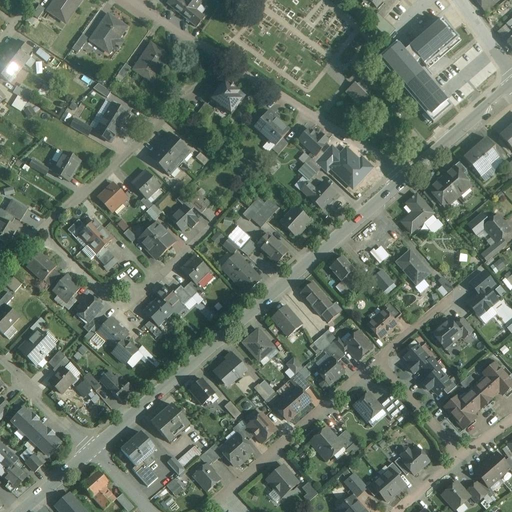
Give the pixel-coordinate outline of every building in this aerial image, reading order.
[(54,0),(47,12),(62,22),(71,9),(75,11),(82,0),(54,0)] [(184,0),(184,1),(182,0),(169,0),(167,4),(181,16),(194,0),(184,0)] [(201,0),(194,0),(181,16),(196,28),(205,18),(196,11),(203,1),(201,0)] [(367,0),(376,8),(383,2),(381,0),(367,0)] [(475,0),(484,12),(486,11),(494,4),(499,0),(475,0)] [(494,4),(486,11),(488,14),(497,7),(494,4)] [(45,9),(39,5),(32,15),(38,19),(45,9)] [(396,29),(378,13),(369,22),(387,39),(396,29)] [(108,15),(90,41),(106,52),(109,47),(117,52),(123,44),(119,41),(122,37),(121,36),(127,28),(108,15)] [(466,59),(445,78),(432,63),(422,73),(439,92),(450,82),(458,91),(489,64),(476,50),(458,30),(448,39),(466,59)] [(88,39),(83,35),(75,46),(81,50),(88,39)] [(31,51),(18,41),(6,56),(22,68),(30,58),(28,56),(31,51)] [(151,45),(133,71),(149,81),(158,68),(161,70),(170,57),(151,45)] [(50,58),(40,49),(36,54),(47,63),(50,58)] [(22,68),(6,56),(0,64),(0,75),(8,82),(14,73),(17,75),(22,68)] [(125,65),(118,74),(124,78),(131,69),(125,65)] [(224,82),(210,101),(231,116),(242,100),(237,97),(240,93),(232,87),(233,85),(226,80),(225,82),(224,82)] [(360,83),(356,86),(354,84),(346,92),(360,106),(368,98),(367,97),(370,93),(360,83)] [(111,93),(98,84),(93,89),(107,99),(111,93)] [(28,94),(17,87),(13,93),(24,100),(28,94)] [(24,101),(16,97),(9,107),(17,112),(24,101)] [(129,113),(113,103),(104,117),(121,127),(129,113)] [(215,111),(205,104),(197,115),(207,122),(215,111)] [(31,106),(24,111),(28,118),(35,114),(31,106)] [(278,119),(269,111),(255,128),(275,146),(276,146),(280,142),(289,131),(277,120),(278,119)] [(72,116),(65,112),(61,120),(67,124),(72,116)] [(121,127),(104,117),(94,133),(111,143),(121,127)] [(92,130),(76,121),(72,128),(88,137),(92,130)] [(511,126),(500,137),(511,150),(511,126)] [(318,138),(309,130),(299,141),(315,155),(315,156),(320,151),(325,145),(324,144),(327,141),(321,135),(318,138)] [(190,153),(170,134),(159,146),(180,164),(190,153)] [(486,139),(463,158),(480,178),(491,168),(489,166),(499,158),(493,151),(495,149),(486,139)] [(280,142),(276,146),(275,146),(272,150),(278,155),(286,147),(280,142)] [(180,164),(159,146),(148,157),(169,176),(180,164)] [(329,160),(320,151),(315,156),(315,155),(311,160),(321,169),(329,160)] [(80,162),(64,153),(53,173),(69,182),(80,162)] [(209,161),(200,153),(196,159),(204,166),(209,161)] [(351,158),(346,153),(337,163),(340,165),(334,171),(345,180),(350,174),(349,173),(358,163),(352,157),(351,158)] [(321,169),(311,160),(305,165),(315,175),(321,169)] [(49,170),(33,161),(30,167),(45,176),(49,170)] [(467,172),(459,163),(453,168),(454,168),(462,176),(467,172)] [(454,168),(442,179),(458,198),(471,187),(462,176),(454,168)] [(145,172),(132,185),(145,198),(147,200),(160,187),(145,172)] [(458,198),(442,179),(429,190),(436,199),(445,209),(458,198)] [(337,194),(324,182),(316,191),(308,183),(301,191),(309,198),(309,199),(322,210),(323,209),(327,205),(337,194)] [(186,192),(178,184),(173,189),(181,196),(182,197),(186,192)] [(113,185),(98,199),(112,213),(126,199),(113,185)] [(436,199),(429,190),(428,189),(423,194),(431,203),(436,199)] [(210,204),(198,192),(194,197),(206,208),(210,204)] [(182,197),(181,196),(177,200),(184,207),(189,213),(190,212),(194,208),(182,197)] [(417,196),(407,205),(415,215),(409,220),(408,218),(402,224),(411,234),(417,229),(423,223),(428,229),(437,221),(432,215),(433,214),(417,196)] [(153,206),(147,200),(145,198),(141,202),(149,210),(151,208),(153,206)] [(27,210),(12,200),(5,212),(15,218),(20,222),(27,210)] [(275,213),(265,204),(257,213),(267,222),(275,213)] [(184,207),(171,220),(182,232),(189,226),(192,229),(199,223),(196,219),(190,212),(189,213),(184,207)] [(295,207),(280,224),(296,238),(302,232),(301,231),(310,221),(295,207)] [(149,210),(146,213),(154,222),(159,217),(151,208),(149,210)] [(5,212),(1,210),(0,210),(0,223),(2,220),(11,226),(15,218),(5,212)] [(267,222),(257,213),(251,219),(261,228),(267,222)] [(511,232),(497,217),(486,226),(491,232),(490,233),(491,236),(492,238),(495,238),(498,242),(501,240),(511,232)] [(11,226),(2,220),(0,223),(0,240),(7,245),(16,229),(11,226)] [(121,220),(117,225),(124,231),(128,226),(121,220)] [(78,221),(68,231),(73,235),(83,225),(78,221)] [(94,221),(86,229),(86,228),(79,235),(88,245),(103,231),(94,221)] [(175,243),(157,223),(147,232),(166,252),(175,243)] [(251,239),(238,227),(227,239),(229,240),(238,249),(241,251),(251,239)] [(417,229),(411,234),(414,237),(420,232),(417,229)] [(137,239),(128,230),(123,235),(132,243),(137,239)] [(103,231),(88,245),(98,254),(104,248),(112,240),(103,231)] [(166,252),(147,232),(138,241),(157,261),(166,252)] [(288,252),(268,234),(257,247),(276,265),(288,252)] [(238,249),(229,240),(224,246),(233,254),(238,249)] [(498,242),(482,256),(487,262),(506,246),(501,240),(498,242)] [(379,264),(389,256),(381,244),(370,252),(379,264)] [(107,251),(99,259),(105,266),(114,258),(107,251)] [(430,275),(410,252),(396,263),(416,286),(430,275)] [(39,253),(27,267),(43,282),(44,281),(54,270),(55,268),(39,253)] [(260,280),(236,255),(222,269),(246,294),(260,280)] [(503,256),(490,266),(496,273),(508,263),(503,256)] [(195,257),(182,270),(192,281),(196,285),(197,285),(210,272),(195,257)] [(356,273),(342,257),(336,263),(333,261),(329,265),(330,268),(330,269),(341,282),(342,282),(351,292),(358,286),(351,278),(356,273)] [(54,270),(44,281),(50,287),(60,275),(54,270)] [(385,296),(396,287),(382,271),(371,280),(385,296)] [(470,284),(478,294),(486,287),(488,290),(494,285),(484,273),(470,284)] [(67,276),(53,291),(67,304),(73,297),(81,288),(67,276)] [(22,284),(14,277),(6,286),(14,293),(22,284)] [(453,290),(443,277),(438,281),(448,294),(453,290)] [(204,293),(197,285),(196,285),(192,281),(188,285),(197,294),(200,297),(204,293)] [(332,306),(313,283),(300,294),(320,317),(322,315),(333,306),(332,306)] [(181,287),(173,294),(166,286),(157,295),(159,298),(170,310),(179,302),(184,306),(197,294),(188,285),(184,290),(181,287)] [(467,303),(479,317),(485,312),(486,312),(492,308),(491,307),(498,302),(488,290),(486,287),(478,294),(467,303)] [(8,293),(0,301),(0,307),(2,309),(6,306),(13,298),(8,293)] [(89,296),(76,311),(88,323),(89,323),(92,319),(102,308),(89,296)] [(73,297),(67,304),(64,306),(69,311),(77,301),(73,297)] [(159,298),(144,312),(158,327),(173,313),(170,310),(159,298)] [(402,315),(390,302),(384,307),(396,321),(402,315)] [(333,306),(322,315),(328,323),(342,311),(335,304),(332,306),(333,306)] [(2,309),(0,311),(0,331),(3,335),(19,318),(6,306),(2,309)] [(302,326),(286,307),(272,319),(288,338),(302,326)] [(497,315),(492,308),(486,312),(485,312),(479,317),(485,325),(497,315)] [(384,311),(368,326),(380,340),(397,326),(384,311)] [(92,319),(89,323),(88,323),(83,329),(88,333),(97,324),(92,319)] [(102,328),(92,339),(101,347),(106,341),(116,350),(112,353),(125,365),(137,352),(125,340),(128,336),(110,319),(102,328)] [(474,331),(463,319),(454,327),(462,336),(461,336),(464,339),(474,331)] [(39,320),(30,330),(35,334),(39,330),(44,325),(39,320)] [(162,334),(150,321),(145,326),(156,338),(162,334)] [(449,321),(443,325),(441,325),(438,328),(438,330),(432,335),(445,350),(461,336),(462,336),(454,327),(449,321)] [(98,324),(85,338),(90,342),(92,339),(102,328),(98,324)] [(35,334),(19,350),(33,364),(41,355),(42,356),(43,356),(44,357),(55,345),(39,330),(35,334)] [(274,349),(258,331),(243,344),(259,362),(263,366),(270,361),(266,356),(274,349)] [(336,340),(329,332),(323,337),(330,345),(333,343),(336,340)] [(371,348),(358,333),(344,345),(347,349),(357,361),(371,348)] [(322,336),(313,344),(321,353),(324,351),(330,345),(323,337),(322,336)] [(344,345),(338,338),(336,340),(333,343),(342,353),(347,349),(344,345)] [(415,341),(406,349),(410,353),(418,347),(420,346),(415,341)] [(342,353),(333,343),(330,345),(324,351),(331,359),(336,364),(345,356),(342,353)] [(454,343),(445,350),(450,356),(459,349),(454,343)] [(321,353),(313,344),(310,347),(317,356),(321,353)] [(418,347),(410,353),(405,358),(411,365),(408,368),(413,374),(416,371),(417,372),(423,367),(430,361),(430,360),(418,347)] [(59,352),(48,364),(54,370),(65,358),(59,352)] [(241,365),(232,354),(225,360),(227,362),(214,373),(222,383),(225,380),(230,386),(246,372),(241,366),(241,365)] [(54,370),(53,371),(57,375),(63,369),(64,370),(66,368),(70,363),(65,358),(54,370)] [(336,364),(331,359),(317,372),(323,378),(320,381),(319,385),(322,388),(326,388),(343,373),(336,364)] [(431,359),(430,360),(430,361),(423,367),(427,372),(436,364),(431,359)] [(294,360),(287,365),(295,374),(302,369),(294,360)] [(436,364),(427,372),(431,376),(438,370),(440,369),(436,364)] [(511,382),(495,364),(483,374),(487,378),(473,390),(486,405),(492,400),(491,399),(499,392),(502,396),(511,387),(511,382)] [(57,375),(50,383),(61,394),(76,379),(66,368),(64,370),(63,369),(57,375)] [(310,375),(305,368),(299,374),(304,380),(310,375)] [(438,370),(431,376),(425,381),(426,382),(423,385),(428,391),(431,388),(438,395),(443,391),(451,384),(450,384),(438,370)] [(119,383),(110,373),(100,381),(110,392),(111,391),(122,402),(133,391),(123,380),(119,383)] [(299,374),(299,373),(291,380),(298,388),(303,393),(310,387),(304,380),(299,374)] [(101,387),(89,374),(84,378),(96,392),(101,387)] [(464,387),(473,379),(470,375),(461,383),(464,387)] [(215,394),(202,380),(189,391),(202,405),(215,394)] [(274,392),(264,381),(259,386),(269,397),(274,392)] [(451,384),(443,391),(447,395),(456,387),(452,382),(450,384),(451,384)] [(89,393),(81,385),(76,389),(84,398),(89,393)] [(269,397),(259,386),(258,385),(254,389),(265,401),(269,397)] [(303,393),(298,388),(276,408),(288,422),(310,402),(303,393)] [(460,401),(457,398),(445,408),(464,430),(476,419),(472,416),(480,409),(481,410),(486,405),(473,390),(460,401)] [(369,395),(354,407),(367,422),(382,410),(379,407),(369,395)] [(405,408),(393,395),(388,399),(400,412),(405,408)] [(2,398),(0,400),(0,414),(9,406),(2,398)] [(400,412),(388,399),(379,407),(382,410),(391,420),(400,412)] [(241,414),(230,402),(224,408),(235,420),(241,414)] [(172,406),(152,424),(169,443),(189,425),(172,406)] [(31,417),(24,410),(18,417),(20,418),(14,424),(30,439),(42,427),(37,423),(39,420),(33,415),(31,417)] [(247,427),(255,436),(262,444),(263,443),(266,443),(270,440),(270,437),(276,431),(262,414),(247,427)] [(241,431),(237,426),(232,430),(237,435),(243,442),(247,438),(241,431)] [(255,436),(247,427),(246,426),(241,431),(247,438),(249,441),(255,436)] [(47,432),(42,427),(30,439),(46,455),(52,449),(54,451),(60,444),(52,437),(54,435),(49,430),(47,432)] [(327,429),(310,443),(327,462),(343,448),(336,440),(327,429)] [(355,443),(345,432),(336,440),(343,448),(346,451),(355,443)] [(141,433),(121,451),(136,467),(137,468),(143,462),(148,457),(155,450),(141,433)] [(243,442),(237,435),(228,443),(245,462),(249,458),(249,455),(252,453),(243,442)] [(245,462),(228,443),(220,450),(219,450),(224,456),(235,468),(238,465),(241,466),(245,462)] [(26,477),(13,466),(18,461),(0,444),(0,464),(2,466),(0,467),(0,475),(2,477),(9,483),(8,484),(8,485),(6,488),(12,493),(13,491),(14,491),(26,477)] [(220,450),(215,445),(210,449),(219,459),(220,460),(224,456),(219,450),(220,450)] [(194,447),(177,462),(184,470),(202,455),(194,447)] [(417,448),(411,454),(407,450),(403,449),(401,451),(401,456),(404,460),(402,462),(401,462),(411,473),(414,476),(429,462),(425,458),(428,456),(428,453),(426,451),(423,450),(420,452),(417,448)] [(219,459),(210,449),(204,454),(213,464),(219,459)] [(496,454),(485,463),(499,479),(509,470),(510,470),(504,463),(496,454)] [(34,457),(27,464),(35,472),(42,466),(34,457)] [(411,473),(401,462),(402,462),(399,459),(394,463),(406,477),(411,473)] [(176,461),(170,466),(179,476),(185,471),(177,462),(176,461)] [(157,479),(143,462),(137,468),(136,467),(132,470),(148,487),(157,479)] [(499,479),(485,463),(475,472),(483,481),(489,488),(499,479)] [(401,474),(393,464),(388,468),(390,470),(397,478),(401,474)] [(220,481),(206,466),(204,468),(203,467),(202,466),(195,472),(195,474),(196,475),(194,477),(207,492),(220,481)] [(283,467),(274,475),(276,476),(269,483),(274,489),(273,490),(281,499),(298,484),(283,467)] [(390,470),(381,478),(396,495),(405,487),(397,478),(390,470)] [(98,472),(82,486),(89,495),(86,498),(90,502),(93,499),(108,485),(109,485),(98,472)] [(354,475),(348,480),(353,486),(359,481),(354,475)] [(396,495),(381,478),(372,486),(379,494),(387,503),(396,495)] [(175,479),(166,486),(175,497),(184,490),(175,479)] [(359,481),(353,486),(348,480),(345,483),(357,498),(367,489),(365,488),(359,481)] [(489,488),(483,481),(478,485),(487,495),(490,499),(495,495),(489,488)] [(309,483),(302,489),(307,495),(312,500),(319,494),(309,483)] [(456,483),(442,496),(455,511),(471,497),(467,492),(464,492),(456,483)] [(372,486),(370,484),(365,488),(367,489),(374,497),(379,494),(372,486)] [(478,485),(477,484),(467,492),(471,497),(476,504),(487,495),(478,485)] [(108,485),(93,499),(104,511),(116,500),(108,491),(111,489),(108,485)] [(85,511),(69,494),(55,507),(60,511),(85,511)] [(127,511),(128,511),(134,508),(123,494),(117,498),(127,511)] [(312,500),(307,495),(303,498),(308,503),(312,500)] [(364,511),(352,498),(337,511),(338,511),(364,511)] [(167,508),(169,503),(162,500),(160,505),(167,508)]
